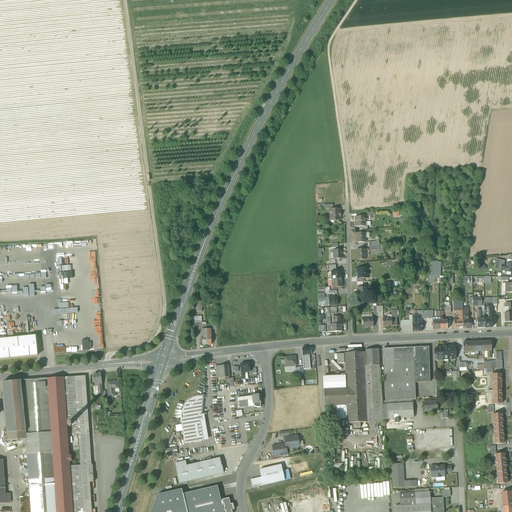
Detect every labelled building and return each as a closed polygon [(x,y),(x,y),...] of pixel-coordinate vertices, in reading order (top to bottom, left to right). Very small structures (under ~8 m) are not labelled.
[(335,219),(335,220),(339,220),(339,217),(340,216),(340,213),(339,212),(339,209),(331,210),(330,210),(330,219),(335,219)] [(365,226),(365,222),(365,217),(361,218),(361,217),(355,217),(356,227),(359,226),(365,226)] [(356,233),(356,242),(365,242),(365,238),(365,233),(356,233)] [(356,250),(357,259),(365,259),(365,249),(356,250)] [(333,253),(334,259),(342,259),(341,250),(333,250),(333,253)] [(500,270),(505,271),(506,266),(504,265),(505,261),(496,259),(495,264),(494,269),(500,270)] [(432,272),(431,276),(435,276),(439,276),(440,276),(440,273),(441,262),(432,262),(432,272)] [(358,274),(358,278),(364,278),(368,278),(368,273),(367,273),(367,268),(357,268),(357,274),(358,274)] [(331,271),(331,279),(341,279),(341,271),(336,271),(331,271)] [(342,287),(341,279),(331,279),(332,287),(342,287)] [(367,291),(366,291),(366,287),(358,287),(358,291),(357,291),(358,297),(366,296),(367,296),(370,296),(371,296),(372,295),(372,294),(371,293),(370,293),(370,291),(367,291)] [(329,297),(329,305),(337,305),(337,298),(335,298),(335,295),(329,296),(329,297)] [(324,297),(318,298),(318,306),(329,305),(329,297),(325,298),(324,298),(324,297)] [(472,300),(472,306),(481,306),(481,298),(476,298),(476,297),(472,298),(472,300)] [(462,308),(462,313),(462,329),(470,328),(470,320),(467,320),(466,320),(465,314),(467,314),(467,308),(462,308)] [(477,328),(485,328),(484,318),(483,318),(483,319),(480,319),(480,309),(477,309),(477,319),(477,328)] [(391,311),(391,316),(391,318),(387,318),(383,318),(383,326),(397,326),(396,317),(397,317),(396,317),(396,311),(391,311)] [(330,319),(331,324),(341,324),(340,316),(333,316),(333,313),(330,313),(330,315),(330,319)] [(454,329),(462,329),(462,313),(458,314),(458,320),(454,320),(454,329)] [(373,317),(366,318),(362,318),(363,327),(373,327),(373,317)] [(421,331),(421,322),(412,323),(412,326),(413,332),(421,331)] [(0,359),(37,356),(35,336),(0,339),(0,359)] [(484,351),(487,351),(491,351),(491,341),(482,342),(483,351),(484,351)] [(463,352),(474,352),(474,342),(463,342),(463,352)] [(478,352),(483,351),(482,342),(474,342),(474,352),(478,352)] [(383,349),(383,364),(414,363),(413,347),(383,349)] [(428,347),(413,347),(414,363),(415,383),(430,382),(428,347)] [(344,353),(345,376),(346,389),(323,389),(323,390),(324,405),(347,404),(348,423),(355,423),(355,428),(360,428),(360,423),(366,422),(364,366),(379,365),(379,349),(365,350),(365,352),(344,353)] [(309,355),(302,355),(303,369),(310,369),(309,355)] [(285,363),(285,367),(296,366),(295,356),(284,357),(284,359),(285,363)] [(491,361),(485,361),(485,366),(483,366),(483,370),(492,369),(491,361)] [(240,364),(241,373),(244,372),(247,372),(250,372),(249,363),(240,364)] [(383,364),(385,394),(415,393),(415,383),(414,363),(383,364)] [(220,378),(229,377),(228,365),(219,366),(220,378)] [(364,366),(366,422),(384,422),(384,419),(382,404),(379,365),(364,366)] [(93,376),(94,382),(97,382),(97,386),(98,390),(102,389),(102,386),(100,373),(93,374),(93,376)] [(492,399),(492,404),(501,404),(501,397),(501,395),(501,383),(501,380),(501,374),(491,374),(492,390),(492,399)] [(85,376),(63,377),(72,511),(91,511),(90,482),(94,482),(93,469),(89,470),(88,465),(91,465),(85,376)] [(323,377),(323,389),(346,389),(345,376),(323,377)] [(56,511),(72,511),(63,377),(48,378),(55,477),(56,511)] [(26,439),(29,479),(55,477),(48,378),(20,381),(25,431),(26,439)] [(3,396),(7,433),(25,431),(20,381),(2,382),(3,393),(3,396)] [(107,382),(108,397),(115,396),(114,389),(118,388),(118,381),(107,382)] [(415,399),(415,393),(385,394),(385,401),(415,399)] [(253,406),(255,407),(257,407),(259,407),(260,407),(261,405),(261,401),(261,395),(252,396),(254,406),(253,406)] [(180,418),(185,444),(203,440),(200,421),(202,420),(201,415),(201,413),(202,396),(197,397),(193,398),(189,400),(186,404),(184,408),(183,413),(183,417),(183,418),(180,418)] [(238,398),(239,408),(253,406),(254,406),(252,396),(238,398)] [(423,402),(424,411),(436,410),(436,401),(423,402)] [(387,404),(388,419),(413,418),(412,403),(387,404)] [(332,406),(332,419),(347,419),(346,405),(332,406)] [(492,414),(494,444),(503,443),(503,437),(503,434),(502,422),(502,420),(502,414),(492,414)] [(200,421),(203,440),(208,440),(204,415),(201,415),(202,420),(200,421)] [(26,439),(25,431),(7,433),(8,441),(26,439)] [(285,444),(286,448),(299,446),(298,441),(297,442),(296,437),(297,437),(297,436),(284,438),(285,444)] [(272,446),(274,456),(287,454),(286,448),(285,444),(272,446)] [(495,454),(497,484),(507,483),(506,477),(507,477),(506,474),(505,462),(505,460),(504,453),(495,454)] [(215,459),(186,466),(185,461),(175,463),(179,483),(219,474),(224,473),(220,458),(215,459)] [(392,488),(404,487),(404,481),(403,463),(391,464),(392,488)] [(260,470),(261,477),(251,480),(252,488),(263,485),(285,480),(282,470),(281,465),(260,470)] [(444,466),(431,467),(431,477),(435,476),(435,477),(440,477),(440,476),(444,476),(444,472),(444,467),(444,466)] [(282,470),(285,480),(291,479),(288,469),(282,470)] [(56,511),(55,477),(29,479),(30,511),(56,511)] [(217,486),(183,494),(187,511),(232,511),(232,510),(234,509),(233,503),(233,504),(231,504),(230,504),(229,498),(220,500),(217,486)] [(187,511),(183,494),(181,489),(157,495),(150,511),(187,511)] [(501,492),(503,507),(511,506),(511,500),(511,498),(511,491),(501,492)] [(400,506),(420,504),(419,492),(414,493),(399,494),(400,506)] [(429,492),(419,492),(420,504),(430,504),(430,498),(429,492)] [(443,511),(442,498),(430,499),(430,498),(430,504),(430,511),(443,511)] [(288,511),(286,502),(279,503),(281,511),(288,511)]
